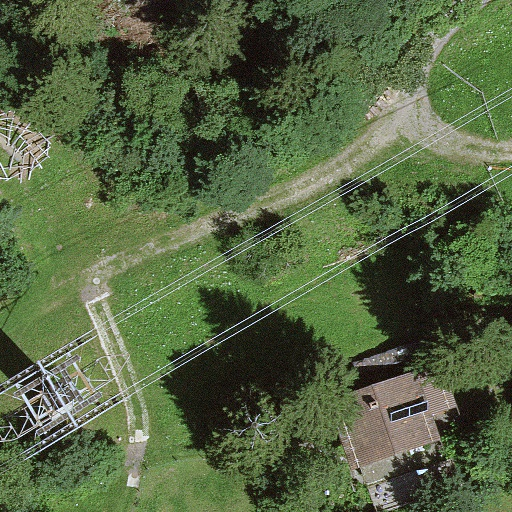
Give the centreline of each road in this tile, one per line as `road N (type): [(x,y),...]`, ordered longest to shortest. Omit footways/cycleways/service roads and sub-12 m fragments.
road 1 (track): [(117,511),(140,424),(100,311),(106,277),(126,260),(307,188),(351,162),(410,93)]
road 2 (track): [(410,93),(429,132),(467,146),(511,149)]
